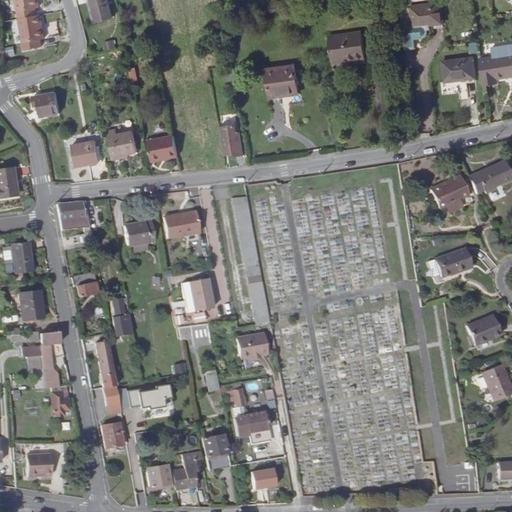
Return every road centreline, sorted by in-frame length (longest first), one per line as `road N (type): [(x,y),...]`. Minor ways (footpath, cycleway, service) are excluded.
road 1 (residential): [(511,130),(381,160),(43,194)]
road 2 (residential): [(43,194),(97,486),(94,511)]
road 3 (residential): [(322,511),(511,501)]
road 4 (residential): [(0,85),(73,52),(66,0)]
